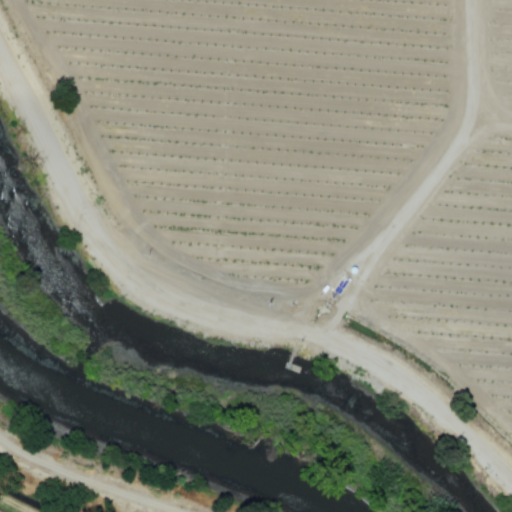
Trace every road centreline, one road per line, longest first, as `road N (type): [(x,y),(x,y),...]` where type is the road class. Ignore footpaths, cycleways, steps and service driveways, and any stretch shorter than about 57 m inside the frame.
road 1 (track): [(511,455),(174,240),(84,156),(5,0)]
road 2 (residential): [(190,511),(0,457)]
